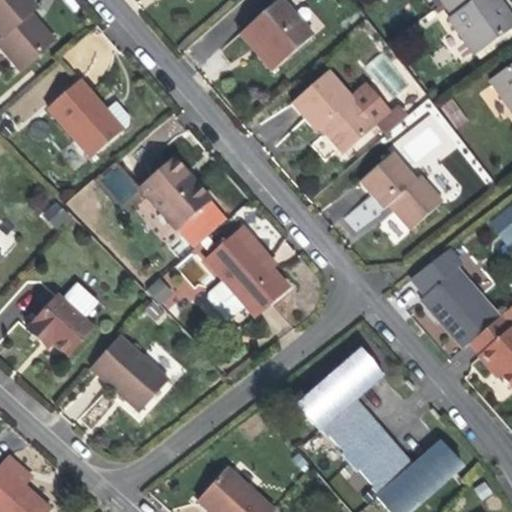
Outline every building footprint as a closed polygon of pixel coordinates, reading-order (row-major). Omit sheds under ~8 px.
[(27,0),(0,0),(0,36),(2,39),(0,40),(0,48),(21,72),(55,43),(30,14),(36,10),(27,0)] [(280,0),(279,0),(244,30),(263,53),(259,58),(272,73),(314,38),(280,0)] [(441,0),(453,16),(449,19),(475,56),(511,29),(511,22),(496,0),(441,0)] [(244,30),(239,35),(259,58),(263,53),(244,30)] [(511,65),(489,81),(511,113),(511,65)] [(328,73),(292,104),(317,133),(320,130),(344,156),(376,128),(328,73)] [(79,82),(47,109),(90,159),(129,127),(129,120),(115,104),(105,112),(79,82)] [(452,99),(441,106),(455,127),(466,120),(452,99)] [(427,170),(461,147),(429,100),(407,116),(413,124),(392,139),(417,175),(426,169),(427,170)] [(391,155),(360,183),(384,210),(389,207),(410,230),(441,203),(420,178),(416,182),(391,155)] [(172,159),(167,163),(187,185),(192,180),(172,159)] [(97,178),(121,207),(140,191),(116,162),(97,178)] [(167,163),(138,188),(177,232),(212,202),(192,180),(187,185),(167,163)] [(56,227),(68,214),(54,201),(42,215),(56,227)] [(212,202),(177,232),(192,251),(197,247),(227,220),(212,202)] [(511,205),(488,221),(503,246),(511,240),(511,205)] [(241,230),(206,261),(222,280),(204,296),(226,322),(234,323),(248,310),(255,318),(287,291),(265,265),(268,261),(241,230)] [(449,251),(413,279),(426,293),(420,298),(464,349),(470,344),(498,320),(455,269),(461,264),(449,251)] [(161,304),(173,291),(158,278),(146,291),(161,304)] [(55,298),(24,332),(38,345),(44,339),(50,343),(66,358),(91,331),(55,298)] [(511,315),(508,311),(499,319),(505,326),(511,319),(511,315)] [(498,320),(470,344),(479,354),(477,357),(488,370),(492,366),(511,389),(511,329),(511,328),(508,330),(505,326),(499,319),(498,320)] [(118,337),(89,369),(139,414),(168,382),(118,337)] [(44,339),(38,345),(43,350),(50,343),(44,339)] [(362,352),(298,408),(325,439),(328,437),(342,454),(340,455),(356,474),(359,472),(373,489),(371,490),(377,498),(376,499),(387,511),(409,511),(462,467),(441,443),(416,464),(426,475),(418,482),(392,453),(396,449),(371,419),(367,422),(340,393),(349,385),(359,397),(383,376),(362,352)] [(9,456),(1,466),(17,481),(26,471),(9,456)] [(1,466),(0,466),(0,511),(48,511),(50,510),(17,481),(1,466)] [(273,511),(226,470),(197,501),(209,511),(273,511)]
